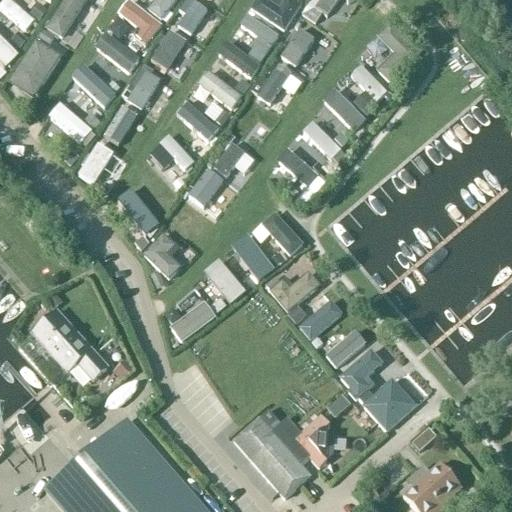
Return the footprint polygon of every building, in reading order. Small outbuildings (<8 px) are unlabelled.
[(34,23),(7,0),(6,0),(0,7),(0,12),(25,34),(34,23)] [(88,0),(64,0),(45,30),(62,41),(88,0)] [(155,0),(147,11),(162,23),(179,0),(155,0)] [(264,0),(256,0),(249,11),(283,35),(302,7),(291,0),(285,0),(279,10),(264,0)] [(311,0),(301,16),(316,26),(322,17),(327,19),(340,0),(311,0)] [(162,27),(129,2),(118,15),(140,33),(128,49),(136,55),(142,47),(145,50),(162,27)] [(191,40),(207,15),(195,6),(194,7),(187,3),(179,15),(186,20),(178,31),(191,40)] [(48,12),(39,4),(29,15),(38,23),(48,12)] [(278,38),(247,17),(239,29),(256,40),(253,46),(255,47),(249,57),(261,65),(278,38)] [(312,26),(302,20),(298,26),(308,32),(312,26)] [(376,38),(393,55),(376,71),(390,86),(392,84),(396,88),(423,61),(419,58),(421,56),(391,24),(376,38)] [(55,39),(42,31),(37,39),(49,47),(55,39)] [(300,32),(280,60),(295,70),(314,42),(300,32)] [(19,51),(28,41),(18,33),(9,42),(19,51)] [(106,35),(94,50),(128,76),(140,61),(106,35)] [(62,57),(35,40),(6,84),(33,101),(62,57)] [(251,86),(261,73),(228,48),(218,61),(251,86)] [(141,112),(160,82),(152,77),(154,73),(143,66),(123,98),(127,101),(126,103),(141,112)] [(83,67),(70,81),(102,112),(116,98),(114,96),(120,90),(112,83),(106,89),(83,67)] [(261,78),(251,93),(258,98),(270,106),(291,75),(279,67),(268,83),(261,78)] [(351,78),(365,93),(354,104),(367,118),(379,107),(377,105),(387,94),(361,68),(351,78)] [(242,98),(208,73),(198,87),(231,112),(242,98)] [(243,83),(236,93),(245,99),(252,90),(243,83)] [(353,135),(365,123),(334,92),(322,104),(353,135)] [(208,148),(219,136),(187,107),(176,119),(208,148)] [(98,126),(106,116),(99,110),(91,120),(98,126)] [(81,150),(92,138),(61,111),(50,123),(81,150)] [(221,129),(229,119),(222,114),(214,124),(221,129)] [(235,136),(241,127),(236,123),(230,132),(235,136)] [(312,125),(302,135),(331,163),(341,153),(312,125)] [(115,159),(118,161),(126,144),(104,134),(87,170),(105,179),(115,159)] [(225,152),(235,139),(229,134),(219,148),(225,152)] [(343,149),(351,140),(344,134),(336,143),(343,149)] [(194,164),(169,137),(159,146),(160,147),(149,157),(163,172),(174,162),(184,173),(185,172),(187,175),(191,171),(189,169),(194,164)] [(253,163),(231,147),(213,171),(225,181),(234,169),(243,176),(253,163)] [(289,156),(278,168),(308,194),(296,207),(304,214),(326,189),(289,156)] [(71,172),(79,163),(73,157),(65,167),(71,172)] [(311,167),(309,169),(319,178),(328,169),(326,167),(311,167)] [(204,214),(224,188),(208,176),(189,202),(204,214)] [(185,186),(179,180),(173,186),(178,192),(185,186)] [(169,213),(162,208),(155,217),(163,222),(169,213)] [(304,246),(275,215),(261,228),(290,259),(304,246)] [(149,243),(142,235),(134,241),(140,249),(149,243)] [(163,235),(142,257),(169,282),(181,269),(171,260),(180,251),(163,235)] [(285,263),(280,255),(268,263),(274,271),(285,263)] [(246,301),(219,268),(204,281),(230,313),(246,301)] [(165,287),(159,274),(150,278),(157,291),(165,287)] [(265,287),(287,315),(320,288),(309,274),(292,287),(286,279),(280,284),(275,279),(265,287)] [(310,343),(342,316),(331,303),(298,330),(310,343)] [(215,319),(204,304),(170,330),(181,345),(215,319)] [(227,312),(221,304),(210,312),(217,320),(227,312)] [(306,318),(297,308),(286,317),(295,327),(306,318)] [(93,384),(106,372),(55,316),(33,337),(68,376),(77,367),(93,384)] [(215,334),(228,350),(244,337),(230,321),(215,334)] [(333,372),(363,348),(355,338),(325,363),(333,372)] [(317,352),(323,347),(318,340),(311,346),(317,352)] [(383,366),(371,352),(339,380),(349,391),(347,394),(355,404),(358,401),(363,407),(374,398),(369,392),(375,387),(368,379),(383,366)] [(47,384),(58,412),(51,415),(56,428),(72,422),(68,412),(75,409),(64,378),(47,384)] [(429,380),(418,387),(426,399),(437,392),(429,380)] [(386,434),(416,408),(394,383),(363,409),(386,434)] [(350,407),(342,397),(327,410),(336,420),(350,407)] [(258,421),(232,444),(284,503),(309,480),(300,469),(308,461),(318,472),(325,466),(326,462),(332,456),(333,438),(327,432),(328,428),(320,420),(301,437),(287,422),(280,427),(268,414),(258,422),(258,421)] [(195,511),(122,428),(49,491),(67,511),(195,511)] [(420,455),(435,442),(432,439),(428,434),(413,446),(418,452),(420,455)] [(420,472),(415,477),(444,511),(454,502),(452,499),(461,492),(439,467),(427,479),(420,472)] [(442,511),(444,511),(415,477),(409,482),(415,489),(402,500),(412,511),(442,511)]
